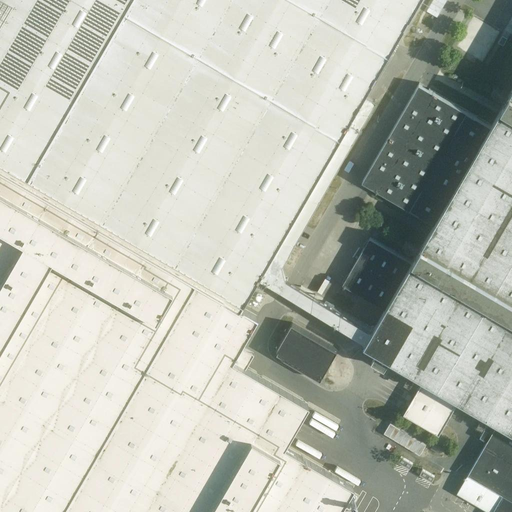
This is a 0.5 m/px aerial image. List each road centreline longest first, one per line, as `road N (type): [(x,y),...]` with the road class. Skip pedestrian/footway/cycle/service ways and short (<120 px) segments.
road 1 (unclassified): [(459,0),(251,352),(456,475),(442,498),(453,511)]
road 2 (unknown): [(0,221),(251,352),(160,511)]
road 3 (unknown): [(99,468),(132,416),(132,393),(0,320)]
